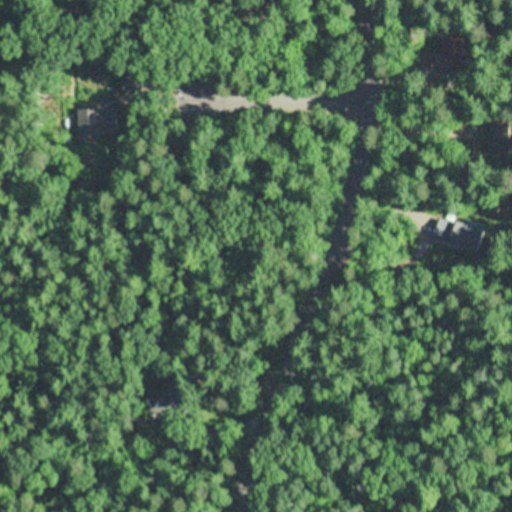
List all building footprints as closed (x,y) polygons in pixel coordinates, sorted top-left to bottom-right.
[(246,0),(236,14),(221,4),(223,0),(246,0)] [(466,35),(465,64),(446,64),(446,35),(466,35)] [(447,68),(447,38),(426,38),(426,68),(447,68)] [(144,73),(143,93),(123,93),(123,73),(144,73)] [(101,139),(81,139),(81,110),(117,110),(117,134),(101,134),(101,139)] [(511,120),(511,149),(492,149),(492,119),(511,120)] [(498,123),(478,123),(478,152),(498,152),(498,123)] [(482,160),(481,179),(463,177),(465,159),(482,160)] [(439,218),(458,224),(460,220),(489,231),(480,255),(471,252),(458,247),(440,241),(432,238),(433,236),(435,229),(437,223),(439,218)] [(191,401),(193,412),(192,412),(172,416),(170,407),(156,410),(154,398),(153,392),(173,388),(192,385),(194,395),(195,400),(191,401)] [(206,452),(187,456),(184,441),(184,435),(196,433),(209,431),(211,440),(213,451),(206,452)]
